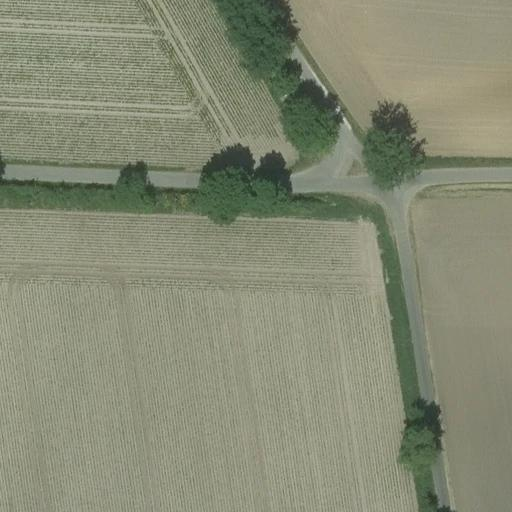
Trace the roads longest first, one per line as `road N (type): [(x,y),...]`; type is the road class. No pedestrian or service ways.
road 1 (unclassified): [(448,511),(391,186)]
road 2 (unclassified): [(0,180),(303,186)]
road 3 (unclassified): [(339,133),(270,0)]
road 4 (unclassified): [(391,186),(511,176)]
